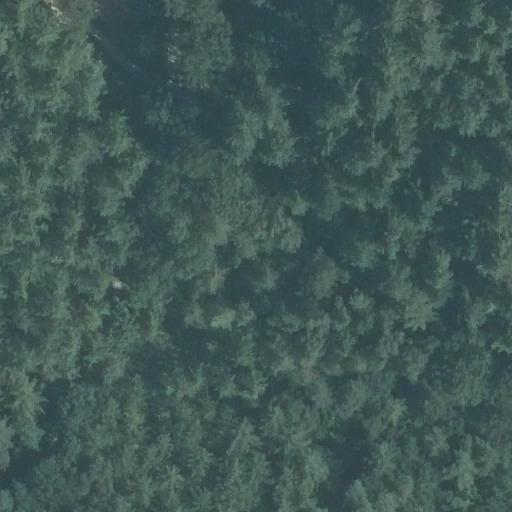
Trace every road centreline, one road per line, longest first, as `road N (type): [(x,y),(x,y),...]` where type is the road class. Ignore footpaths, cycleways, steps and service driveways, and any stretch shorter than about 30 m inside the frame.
road 1 (track): [(511,423),(278,175),(147,79)]
road 2 (track): [(28,498),(84,374),(147,79)]
road 3 (track): [(0,141),(128,94),(147,79)]
road 4 (track): [(147,79),(243,0)]
